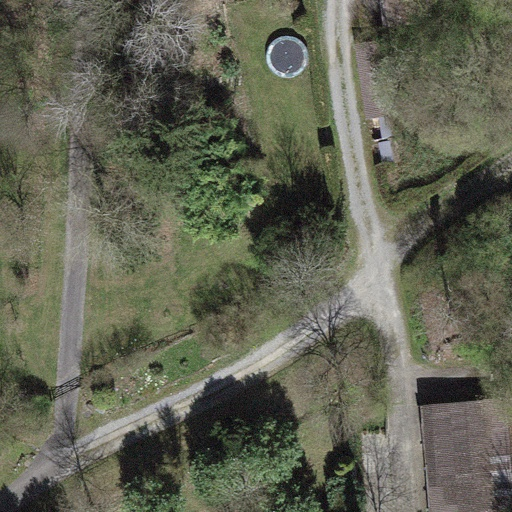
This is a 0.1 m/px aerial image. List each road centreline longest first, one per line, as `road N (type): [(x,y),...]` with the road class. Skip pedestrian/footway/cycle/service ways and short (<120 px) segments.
road 1 (track): [(88,0),(69,468)]
road 2 (track): [(380,285),(403,511)]
road 3 (track): [(380,285),(511,182)]
